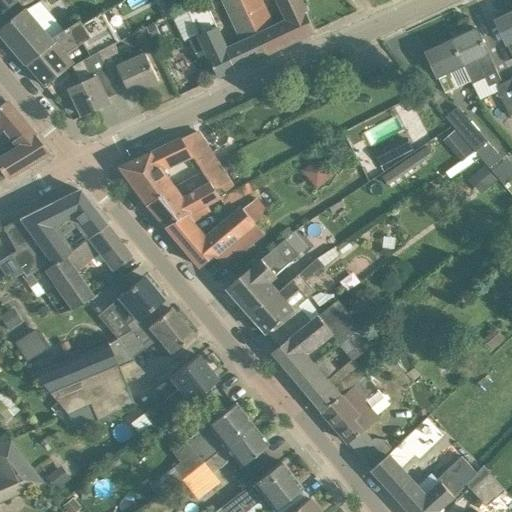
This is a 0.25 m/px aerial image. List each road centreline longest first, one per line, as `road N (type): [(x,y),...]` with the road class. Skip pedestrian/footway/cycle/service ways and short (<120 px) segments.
road 1 (residential): [(380,511),(80,163)]
road 2 (residential): [(80,163),(430,0)]
road 3 (residential): [(80,163),(0,70)]
